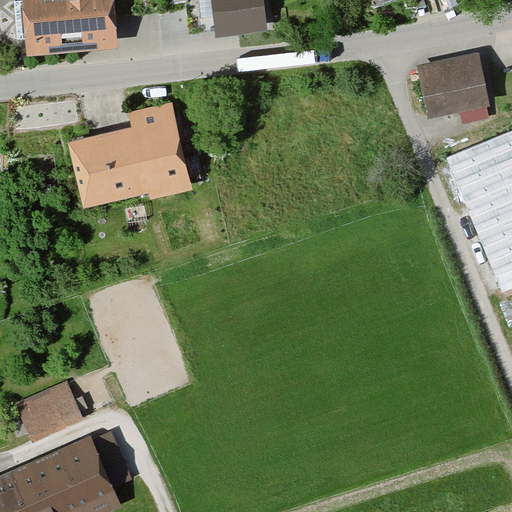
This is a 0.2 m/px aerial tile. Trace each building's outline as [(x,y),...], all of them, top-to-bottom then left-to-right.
[(21,0),(26,46),(111,40),(107,0),(21,0)] [(258,0),(217,0),(221,28),(262,24),(258,0)] [(492,107),(479,51),(415,66),(428,122),(492,107)] [(131,126),(65,143),(82,211),(144,195),(145,202),(197,189),(195,180),(180,119),(175,100),(127,112),(131,126)] [(511,289),(511,130),(444,160),(501,294),(511,289)] [(14,404),(27,436),(82,412),(68,381),(14,404)] [(149,511),(112,428),(0,478),(0,511),(149,511)]
